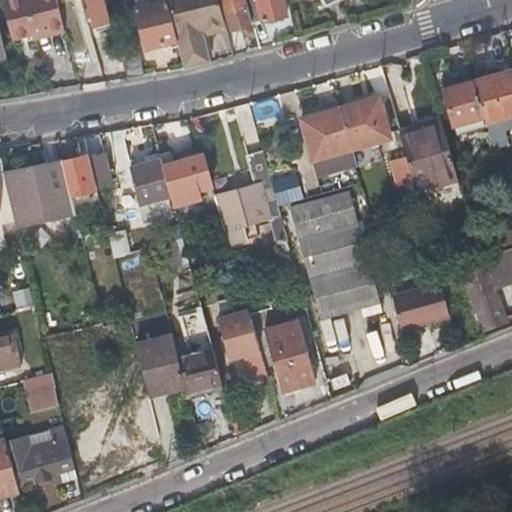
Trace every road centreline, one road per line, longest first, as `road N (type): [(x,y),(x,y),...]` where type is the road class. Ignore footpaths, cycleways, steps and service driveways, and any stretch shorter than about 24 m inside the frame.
road 1 (residential): [(459,13),(199,91),(0,123)]
road 2 (residential): [(511,346),(109,511)]
